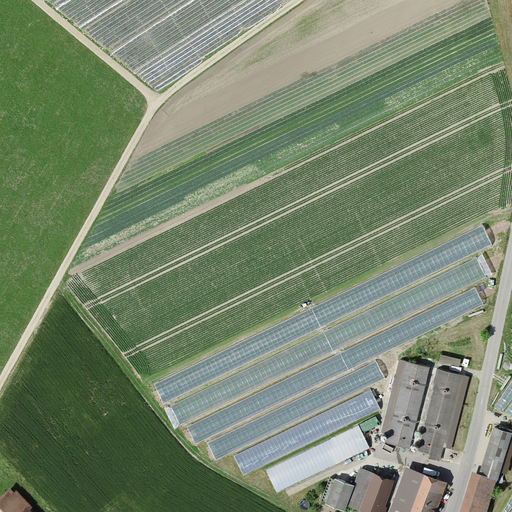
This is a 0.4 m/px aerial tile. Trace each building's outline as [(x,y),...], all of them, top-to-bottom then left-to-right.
[(480,294),(183,414),(194,442),(206,437),(213,453),(387,382),(376,353),(486,309),(480,294)] [(471,370),(479,343),(441,333),(434,360),(471,370)] [(432,365),(406,359),(386,441),(412,447),(432,365)] [(464,373),(438,367),(418,450),(444,456),(464,373)] [(240,469),(382,412),(374,392),(233,449),(240,469)] [(361,425),(265,464),(275,488),(370,450),(361,425)] [(481,472),(476,470),(462,511),(485,511),(497,476),(510,432),(495,427),(481,472)] [(437,511),(450,480),(407,463),(388,511),(437,511)] [(355,483),(366,487),(373,471),(362,466),(355,483)] [(359,508),(371,511),(383,511),(396,475),(374,467),(359,508)] [(351,484),(335,478),(325,502),(342,509),(351,484)] [(38,511),(10,483),(0,493),(0,511),(38,511)]
